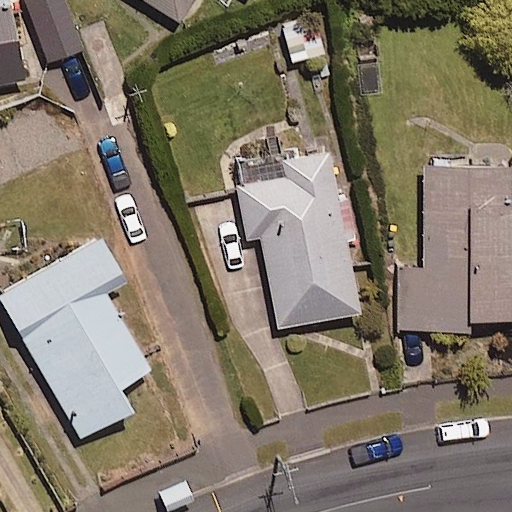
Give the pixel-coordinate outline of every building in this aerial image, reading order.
[(0,0),(0,73),(14,71),(0,0)] [(77,40),(61,0),(22,0),(43,53),(77,40)] [(177,0),(150,0),(169,13),(177,0)] [(318,46),(309,11),(278,20),(287,54),(318,46)] [(330,187),(322,140),(274,149),(277,167),(231,175),(240,224),(253,222),(270,316),(351,301),(337,226),(346,225),(339,185),(330,187)] [(501,154),(416,154),(417,258),(395,258),(395,319),(460,319),(460,304),(511,304),(511,187),(502,187),(501,154)] [(120,274),(91,226),(0,281),(0,302),(74,425),(122,396),(108,373),(141,354),(100,287),(120,274)]
